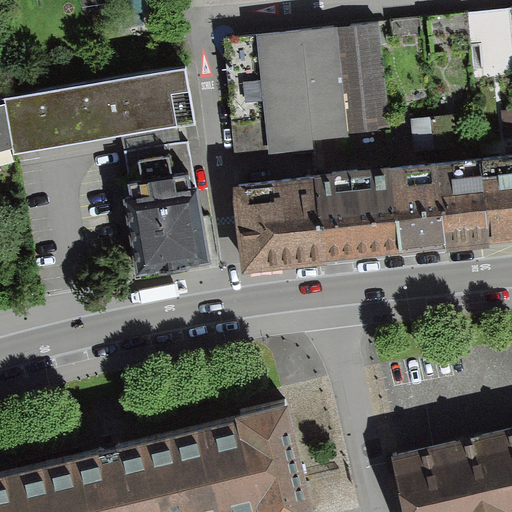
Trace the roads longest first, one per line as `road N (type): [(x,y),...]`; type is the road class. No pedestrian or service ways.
road 1 (residential): [(201,8),(236,303)]
road 2 (residential): [(511,271),(236,303)]
road 3 (residential): [(236,303),(0,351)]
road 4 (residential): [(201,8),(323,0)]
